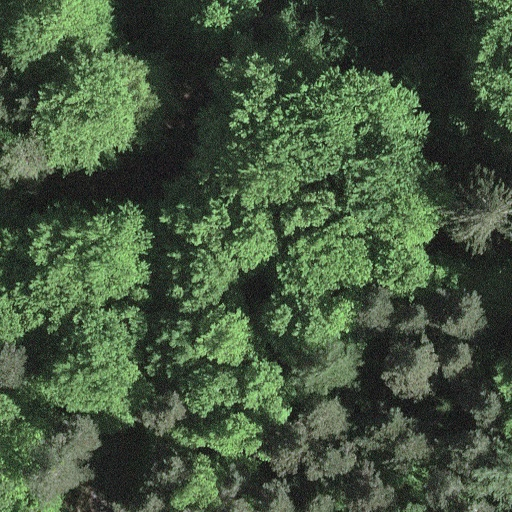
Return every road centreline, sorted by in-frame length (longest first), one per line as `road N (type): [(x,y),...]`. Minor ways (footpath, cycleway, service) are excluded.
road 1 (track): [(165,207),(161,257),(113,443),(123,511)]
road 2 (track): [(0,265),(43,202),(99,162),(138,168),(165,207)]
road 3 (track): [(259,0),(185,133),(165,207)]
